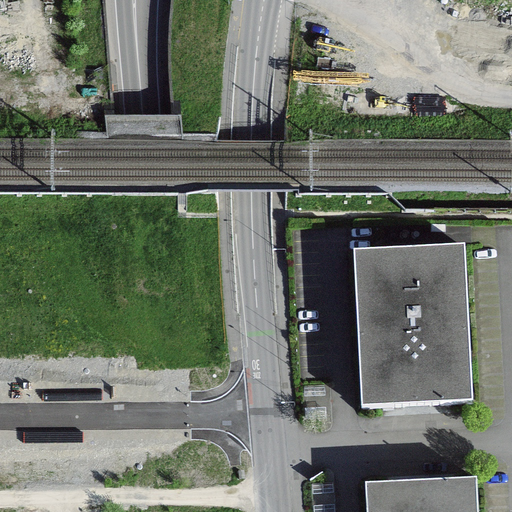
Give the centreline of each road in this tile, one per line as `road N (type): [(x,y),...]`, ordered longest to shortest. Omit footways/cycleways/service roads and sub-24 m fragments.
road 1 (residential): [(262,0),(251,86),(250,211),(276,511)]
road 2 (secondary): [(168,511),(135,0)]
